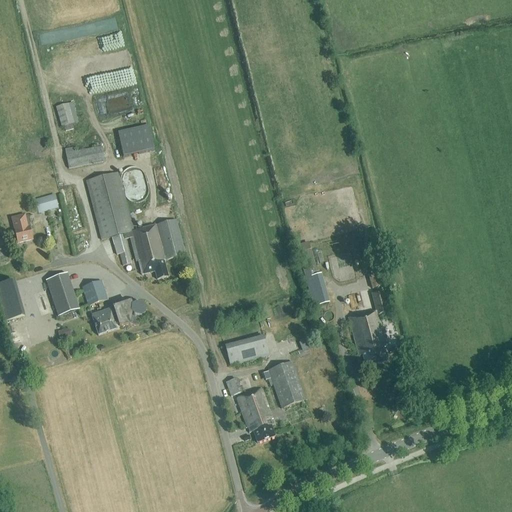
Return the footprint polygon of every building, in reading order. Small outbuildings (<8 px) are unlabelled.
[(74,124),(68,105),(56,108),(61,128),(74,124)] [(120,134),(125,159),(156,152),(151,128),(120,134)] [(104,148),(68,154),(70,169),(107,163),(104,148)] [(176,222),(134,233),(120,175),(88,183),(102,241),(113,239),(116,256),(119,256),(123,267),(131,265),(125,242),(130,240),(136,264),(139,263),(142,276),(155,273),(157,282),(168,279),(164,263),(186,258),(176,222)] [(39,214),(58,209),(55,197),(35,202),(39,214)] [(27,222),(13,226),(18,245),(33,243),(30,229),(31,229),(29,223),(27,223),(27,222)] [(306,277),(317,274),(311,250),(299,253),(306,277)] [(338,268),(345,267),(345,266),(352,266),(351,254),(337,255),(338,268)] [(67,275),(46,282),(58,318),(79,311),(67,275)] [(382,287),(378,276),(369,278),(372,290),(382,287)] [(15,282),(0,285),(0,304),(5,322),(24,317),(15,282)] [(88,307),(108,302),(102,282),(82,288),(88,307)] [(365,369),(386,363),(382,348),(386,347),(377,314),(387,311),(382,293),(371,296),(376,313),(355,319),(354,318),(348,319),(358,357),(362,356),(365,369)] [(141,320),(147,315),(146,310),(144,303),(136,303),(132,305),(131,303),(113,309),(119,327),(130,327),(138,327),(140,320),(141,320)] [(98,337),(117,331),(110,310),(91,316),(98,337)] [(270,355),(265,336),(227,345),(231,364),(270,355)] [(308,350),(305,342),(300,344),(303,352),(308,350)] [(305,402),(293,364),(268,372),(271,380),(268,381),(270,387),(273,386),(280,410),(305,402)] [(230,396),(230,398),(242,394),(242,393),(239,394),(235,382),(227,385),(231,396),(230,396)] [(273,425),(262,393),(261,390),(236,399),(246,428),(247,428),(250,434),(253,433),(257,444),(274,438),(270,426),(273,425)]
